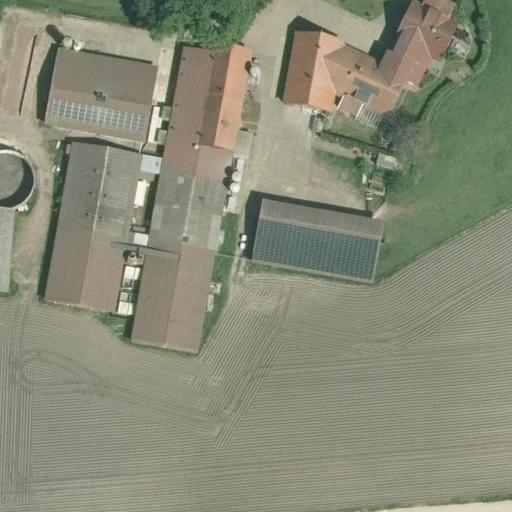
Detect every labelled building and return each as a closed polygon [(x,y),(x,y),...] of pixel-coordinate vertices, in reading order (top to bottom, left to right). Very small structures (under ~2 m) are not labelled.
[(403,37),(396,53),(416,62),(408,80),(420,86),(433,58),(443,63),(462,21),(454,18),(461,3),(454,0),(425,0),(424,3),(417,0),(414,0),(399,35),(403,37)] [(348,39),(299,30),(285,104),(335,113),(337,100),(388,123),(408,80),(416,62),(396,53),(391,50),(386,60),(348,43),(348,39)] [(213,50),(186,45),(175,107),(155,104),(162,66),(60,47),(46,125),(148,144),(146,154),(76,141),(46,301),(115,314),(142,169),(166,173),(135,339),(199,351),(235,155),(252,158),(256,136),(240,133),(249,85),(272,90),(279,56),(214,43),(213,50)] [(28,158),(20,152),(11,150),(1,151),(0,150),(0,204),(3,206),(12,206),(20,203),(28,198),(33,191),(36,183),(36,174),(33,165),(28,158)] [(386,221),(265,199),(254,263),(375,284),(386,221)] [(18,209),(0,207),(0,290),(11,292),(18,209)]
